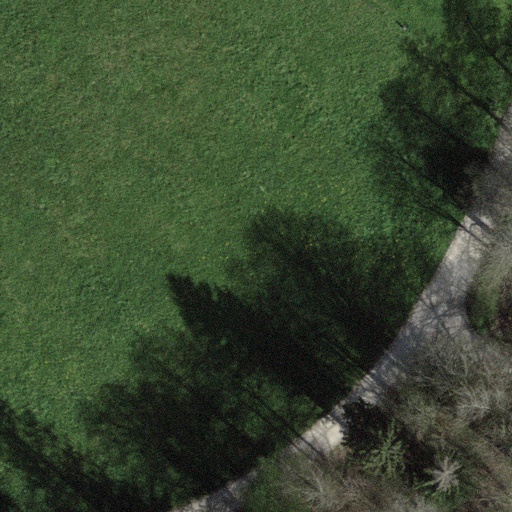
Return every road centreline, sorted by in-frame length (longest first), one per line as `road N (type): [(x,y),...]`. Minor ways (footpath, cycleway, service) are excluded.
road 1 (track): [(436,304),(336,425),(262,481),(204,511)]
road 2 (track): [(511,140),(436,304)]
